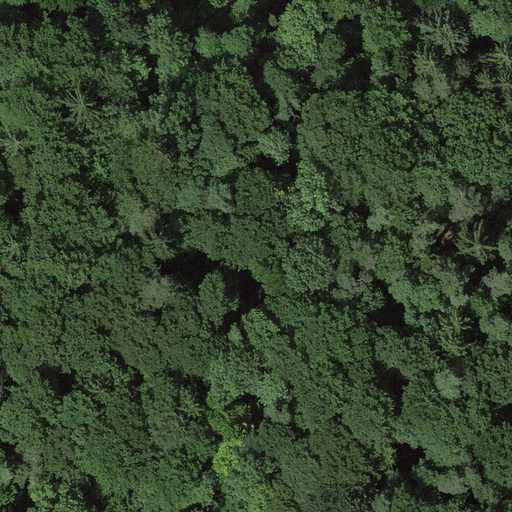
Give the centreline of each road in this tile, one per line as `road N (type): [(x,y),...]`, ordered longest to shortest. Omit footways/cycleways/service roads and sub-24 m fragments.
road 1 (track): [(91,511),(79,338),(116,189),(155,84),(142,56),(117,40),(84,33),(53,43),(25,77),(0,139)]
road 2 (track): [(428,511),(435,330),(422,115)]
